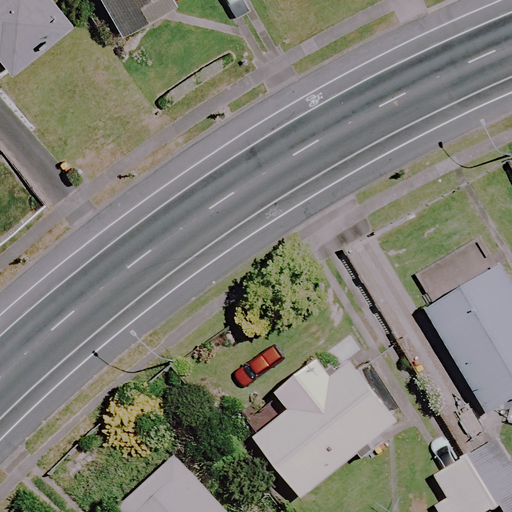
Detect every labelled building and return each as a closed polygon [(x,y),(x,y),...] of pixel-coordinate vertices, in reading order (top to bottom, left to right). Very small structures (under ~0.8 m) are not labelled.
[(0,0),(0,62),(8,74),(68,28),(45,0),(0,0)] [(190,0),(97,0),(119,39),(190,0)] [(511,284),(504,269),(428,312),(487,418),(511,403),(511,284)] [(278,391),(292,410),(254,439),(301,501),(397,428),(361,381),(335,348),(278,391)] [(511,511),(511,463),(511,465),(498,442),(472,456),(502,511),(511,511)] [(223,511),(177,460),(119,511),(223,511)] [(491,511),(492,511),(464,463),(431,482),(445,506),(435,511),(491,511)]
